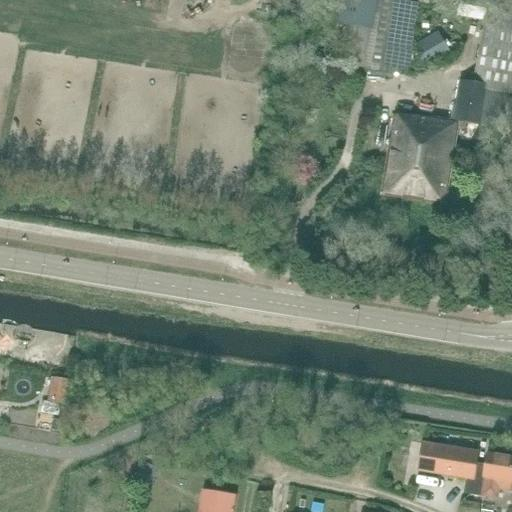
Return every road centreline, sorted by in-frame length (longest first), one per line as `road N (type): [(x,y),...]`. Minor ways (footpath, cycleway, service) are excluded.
road 1 (tertiary): [(461,333),(0,258)]
road 2 (track): [(278,470),(361,486),(427,511)]
